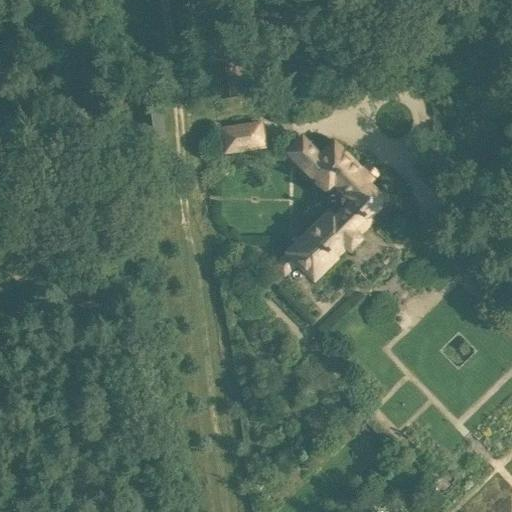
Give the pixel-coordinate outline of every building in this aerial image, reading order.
[(453,9),(438,9),(438,31),(453,31),(453,9)] [(241,96),(237,67),(210,70),(214,101),(241,96)] [(137,114),(141,142),(165,139),(161,110),(137,114)] [(266,149),(262,121),(217,128),(222,156),(266,149)] [(296,268),(311,283),(345,251),(347,252),(362,238),(360,236),(372,225),(368,220),(378,210),(379,200),(366,184),(371,179),(345,151),(337,159),(327,148),(319,156),(302,138),(284,155),(312,185),(315,181),(325,194),(331,189),(340,198),(281,253),(284,256),(272,267),(284,280),(296,268)]
